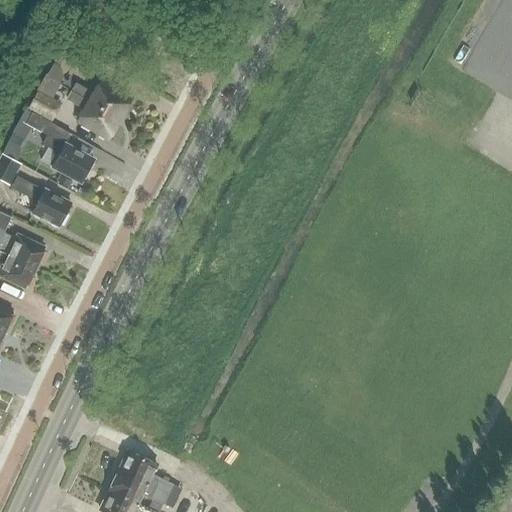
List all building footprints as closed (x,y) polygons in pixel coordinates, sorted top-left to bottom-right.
[(88,70),(95,59),(70,44),(63,55),(88,70)] [(120,120),(131,100),(101,82),(94,94),(75,83),(71,91),(120,120)] [(32,113),(33,114),(52,124),(63,104),(40,91),(29,111),(32,113)] [(108,140),(120,120),(71,91),(66,99),(85,111),(78,123),(108,140)] [(25,109),(12,134),(24,141),(32,127),(31,127),(27,124),(26,124),(32,113),(29,111),(25,109)] [(70,135),(52,124),(33,114),(27,124),(31,127),(32,127),(47,136),(42,144),(59,154),(52,167),(81,183),(83,180),(85,180),(89,174),(88,171),(94,161),(65,145),(70,135)] [(20,165),(3,156),(0,162),(0,181),(9,186),(20,165)] [(60,176),(56,182),(68,188),(71,182),(60,176)] [(70,205),(63,201),(17,177),(11,189),(38,203),(33,213),(59,227),(70,205)] [(0,252),(35,269),(39,261),(42,263),(46,253),(43,252),(45,249),(18,237),(17,240),(4,234),(11,219),(0,213),(0,252)] [(31,277),(35,269),(0,252),(0,272),(1,273),(0,275),(0,276),(26,289),(27,286),(30,288),(34,279),(31,277)] [(10,328),(15,318),(12,317),(13,314),(0,307),(0,331),(4,334),(8,326),(10,328)] [(128,451),(118,472),(176,500),(181,490),(151,476),(157,465),(128,451)] [(172,509),(176,500),(118,472),(108,491),(138,505),(143,495),(172,509)] [(151,511),(138,505),(108,491),(99,511),(151,511)]
